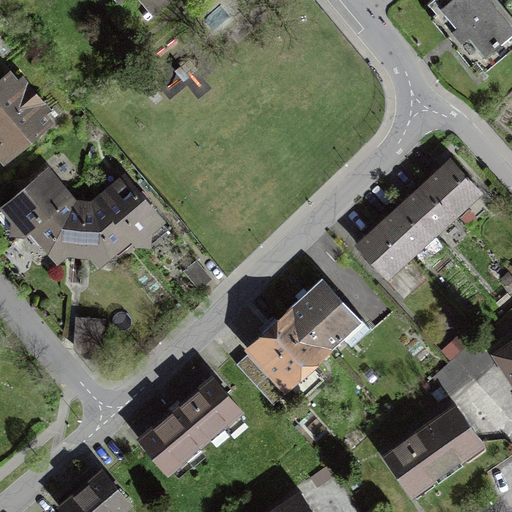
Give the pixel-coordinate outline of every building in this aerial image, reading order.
[(112,0),(119,7),(127,0),(134,0),(155,23),(180,0),(112,0)] [(511,53),(511,9),(504,0),(449,0),(440,8),(447,17),(442,22),(479,68),(485,63),(491,70),(511,53)] [(0,122),(37,92),(16,67),(0,80),(0,122)] [(37,92),(0,122),(0,163),(3,168),(54,125),(48,117),(54,112),(37,92)] [(486,200),(456,166),(433,187),(463,221),(486,200)] [(28,231),(69,196),(50,172),(2,211),(14,224),(13,237),(28,231)] [(127,179),(100,200),(131,240),(155,251),(155,237),(170,224),(127,179)] [(463,221),(433,187),(409,208),(440,242),(463,221)] [(78,258),(83,204),(74,203),(69,196),(28,231),(53,255),(61,268),(71,258),(78,258)] [(113,263),(131,240),(100,200),(96,204),(83,204),(78,258),(93,259),(102,272),(113,263)] [(440,242),(409,208),(386,229),(416,262),(440,242)] [(416,262),(386,229),(363,250),(393,283),(416,262)] [(337,282),(299,315),(338,361),(377,327),(337,282)] [(299,315),(260,349),(300,394),(338,361),(299,315)] [(106,320),(89,318),(87,333),(104,336),(106,320)] [(475,338),(453,358),(472,378),(494,359),(475,338)] [(247,355),(239,363),(235,367),(273,405),(285,393),(247,355)] [(453,358),(432,377),(450,398),(472,378),(453,358)] [(219,384),(145,447),(172,479),(246,415),(219,384)] [(493,453),(464,413),(394,462),(423,503),(493,453)] [(111,476),(67,511),(130,511),(136,507),(111,476)] [(314,511),(307,501),(291,511),(314,511)]
